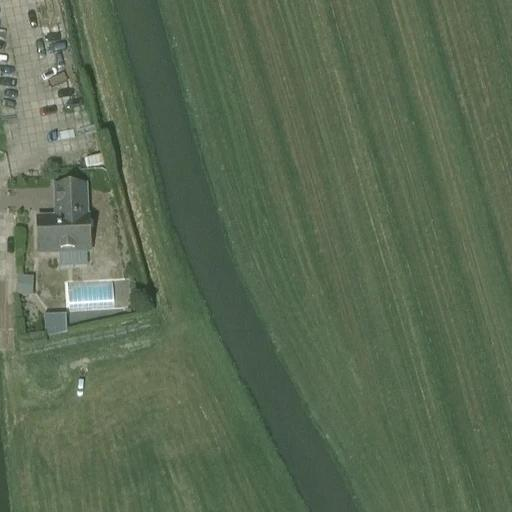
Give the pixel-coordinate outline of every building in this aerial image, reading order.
[(41,49),(42,59),(66,57),(65,46),(41,49)] [(86,169),(103,166),(101,157),(84,160),(86,169)] [(55,218),(37,218),(37,223),(38,257),(91,255),(90,217),(88,217),(87,186),(54,187),(54,192),(55,215),(55,218)] [(17,277),(17,295),(31,295),(31,277),(17,277)] [(66,284),(67,311),(129,309),(128,283),(66,284)] [(65,335),(64,314),(41,315),(42,336),(65,335)]
